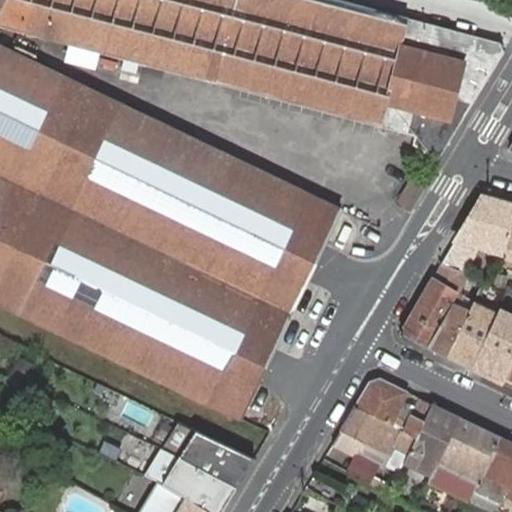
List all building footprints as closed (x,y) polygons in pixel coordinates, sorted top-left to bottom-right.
[(438,159),(503,52),(499,42),(333,0),(0,0),(0,298),(241,419),(257,384),(267,364),(275,348),(307,280),(317,261),(325,244),(341,210),(0,45),(0,20),(22,31),(417,136),(414,144),(438,159)] [(397,203),(408,209),(423,184),(413,177),(397,203)] [(456,239),(441,264),(466,275),(467,274),(480,247),(502,255),(506,244),(511,222),(511,202),(483,194),(456,239)] [(511,245),(506,244),(502,255),(501,259),(511,261),(511,245)] [(466,275),(441,264),(433,279),(458,294),(466,275)] [(458,294),(433,279),(403,332),(428,348),(453,304),(458,294)] [(484,282),(472,304),(469,311),(447,357),(470,368),(481,344),(499,307),(483,299),(486,293),(489,294),(493,285),(484,282)] [(453,304),(428,348),(447,357),(469,311),(460,307),(453,304)] [(511,364),(511,358),(481,344),(470,368),(503,384),(507,376),(511,364)] [(370,382),(356,406),(417,436),(434,405),(420,399),(415,409),(403,403),(408,392),(380,379),(370,382)] [(121,415),(149,426),(155,409),(127,399),(121,415)] [(434,405),(417,436),(412,448),(409,452),(408,456),(436,469),(440,460),(460,417),(434,405)] [(417,436),(356,406),(333,444),(356,456),(358,454),(382,467),(384,465),(400,473),(404,464),(406,459),(408,456),(409,452),(412,448),(417,436)] [(500,437),(460,417),(440,460),(436,469),(434,472),(475,491),(500,437)] [(145,475),(159,481),(210,511),(221,511),(254,459),(178,423),(145,475)] [(511,481),(511,442),(500,437),(475,491),(502,504),(506,496),(511,481)] [(436,469),(408,456),(406,459),(404,464),(432,477),(434,472),(436,469)] [(375,472),(354,461),(348,472),(369,484),(375,472)] [(475,491),(434,472),(432,477),(429,483),(470,502),(475,491)] [(378,474),(372,485),(390,495),(395,483),(378,474)] [(210,511),(159,481),(140,511),(210,511)]
